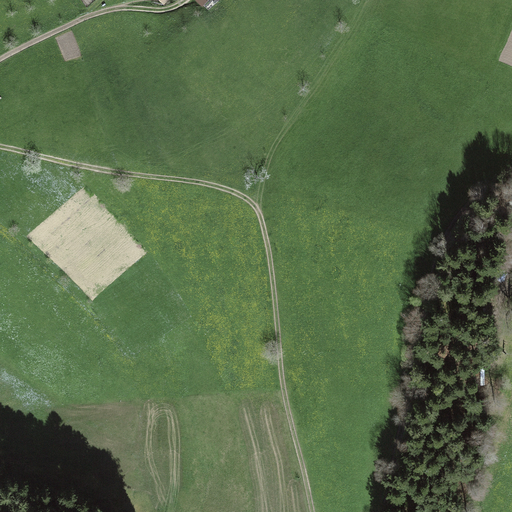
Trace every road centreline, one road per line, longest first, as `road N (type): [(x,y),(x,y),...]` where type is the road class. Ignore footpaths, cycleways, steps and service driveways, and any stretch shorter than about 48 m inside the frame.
road 1 (track): [(312,511),(290,427),(256,207),(217,185),(0,147)]
road 2 (track): [(384,511),(440,249),(467,202),(511,169)]
